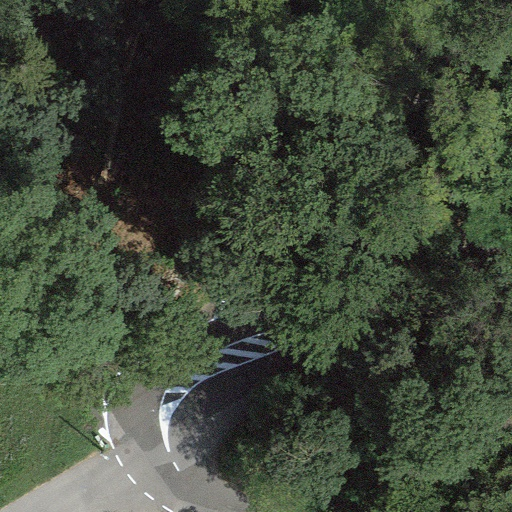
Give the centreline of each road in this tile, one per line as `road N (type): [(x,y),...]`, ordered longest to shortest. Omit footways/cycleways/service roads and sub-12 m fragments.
road 1 (unclassified): [(158,436),(177,386),(241,344),(409,290),(511,226)]
road 2 (unclassified): [(36,511),(158,436)]
